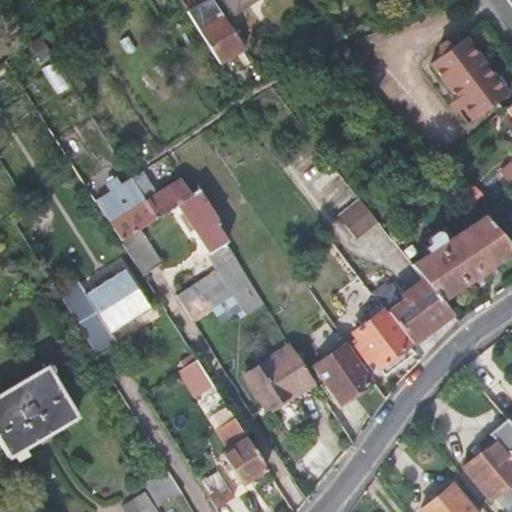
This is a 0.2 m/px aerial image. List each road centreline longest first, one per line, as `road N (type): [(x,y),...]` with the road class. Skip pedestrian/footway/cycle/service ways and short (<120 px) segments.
road 1 (track): [(449,0),(345,37),(335,33),(158,151),(64,10),(0,50)]
road 2 (residential): [(321,511),(411,396),(511,304)]
